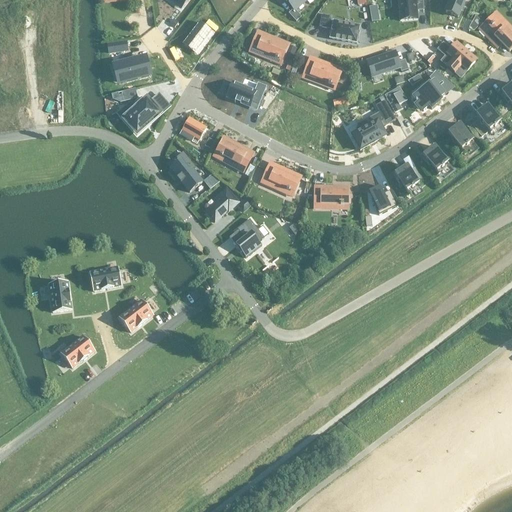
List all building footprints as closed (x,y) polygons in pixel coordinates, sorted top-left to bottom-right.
[(284,0),(293,10),(288,14),(296,23),(301,18),(295,11),(306,1),(304,0),(284,0)] [(417,21),(416,12),(423,12),(422,0),(397,0),(400,22),(417,21)] [(450,0),(445,13),(457,19),(465,0),(450,0)] [(322,16),(320,28),(328,29),(332,30),(330,40),(356,45),(359,28),(333,23),(333,24),(329,23),(330,17),(322,16)] [(490,27),(491,28),(488,31),(484,26),(479,31),(494,47),(499,43),(509,53),(511,49),(511,38),(510,36),(511,34),(498,21),(493,26),(492,24),(490,27)] [(198,25),(183,44),(195,53),(210,34),(198,25)] [(276,44),(272,43),(272,44),(262,40),(260,43),(255,41),(250,53),(256,55),(257,52),(275,59),(274,61),(277,62),(277,60),(282,62),(288,46),(277,42),(276,44)] [(127,52),(126,44),(108,46),(109,54),(127,52)] [(437,51),(445,57),(447,55),(456,63),(452,68),(457,72),(461,67),(467,72),(475,63),(455,46),(450,51),(443,45),(437,51)] [(406,56),(408,62),(416,60),(414,53),(406,56)] [(395,54),(367,63),(371,75),(378,72),(379,75),(399,68),(401,73),(408,71),(405,61),(398,63),(395,54)] [(124,64),(115,66),(120,84),(128,82),(150,77),(146,59),(124,64)] [(341,71),(330,67),(329,70),(325,68),(325,70),(314,66),(313,69),(307,67),(303,79),(309,81),(310,77),(328,84),(328,85),(331,86),(331,85),(335,86),(341,71)] [(441,103),(438,100),(444,96),(436,86),(443,81),(435,74),(430,79),(433,83),(413,99),(423,112),(429,108),(431,111),(441,103)] [(233,84),(227,99),(249,108),(251,104),(258,107),(266,88),(257,84),(254,93),(233,84)] [(511,107),(511,84),(501,92),(511,107)] [(399,89),(385,97),(395,114),(399,112),(397,107),(399,106),(406,102),(399,89)] [(134,91),(122,94),(124,102),(136,99),(134,91)] [(133,130),(141,124),(144,128),(158,115),(144,99),(133,108),(136,111),(125,120),(133,130)] [(360,132),(351,137),(360,152),(370,147),(376,143),(386,138),(381,129),(395,122),(384,102),(376,107),(383,121),(378,124),(377,122),(368,127),(365,122),(357,126),(360,132)] [(475,114),(489,134),(500,126),(486,106),(475,114)] [(189,120),(182,131),(199,141),(206,130),(189,120)] [(487,134),(479,123),(473,127),(481,138),(487,134)] [(473,145),(458,125),(447,133),(462,153),(473,145)] [(239,166),(237,170),(243,172),(249,161),(243,159),(245,155),(236,150),(236,149),(233,147),(234,145),(223,139),(216,153),(220,156),(219,157),(222,158),(222,157),(239,166)] [(422,156),(437,175),(448,166),(433,147),(422,156)] [(180,162),(171,170),(178,179),(177,180),(180,185),(182,184),(189,194),(202,184),(192,171),(189,174),(180,162)] [(405,166),(394,174),(406,192),(417,185),(416,183),(422,179),(415,168),(409,172),(405,166)] [(267,172),(262,183),(268,186),(269,182),(287,190),(286,192),(289,193),(289,191),(293,193),(300,179),(289,174),(288,176),(285,175),(284,176),(274,171),(273,174),(267,172)] [(321,196),(315,196),(315,209),(321,209),(321,205),(340,205),(340,206),(344,206),(344,205),(348,205),(348,189),(336,189),(336,191),(332,191),(332,187),(332,185),(321,185),(321,187),(321,196)] [(379,189),(369,194),(373,200),(371,201),(379,217),(397,207),(389,191),(383,195),(380,188),(379,188),(379,189)] [(217,201),(204,213),(214,223),(231,207),(232,208),(238,203),(226,189),(215,199),(217,201)] [(238,231),(236,233),(237,233),(239,232),(245,240),(237,246),(241,252),(240,253),(241,253),(242,253),(246,258),(245,258),(245,259),(255,252),(252,249),(264,239),(249,220),(237,230),(238,231)] [(117,269),(90,274),(94,293),(121,288),(117,269)] [(49,286),(52,314),(71,311),(67,284),(49,286)] [(257,284),(248,285),(249,295),(258,294),(257,284)] [(153,317),(141,302),(119,319),(131,334),(153,317)] [(61,355),(72,370),(94,353),(83,338),(61,355)]
